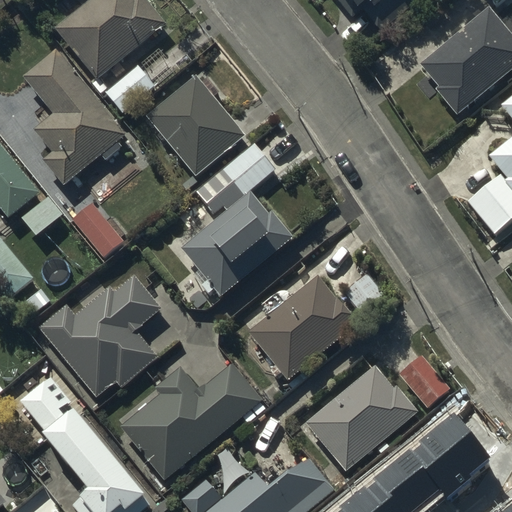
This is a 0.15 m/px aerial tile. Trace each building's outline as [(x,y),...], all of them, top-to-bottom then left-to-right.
[(97,79),(165,22),(146,0),(89,0),(56,28),(97,79)] [(337,0),(352,17),(362,9),(380,31),(415,3),(412,0),(337,0)] [(511,69),(511,34),(489,8),(421,65),(439,87),(436,90),(457,115),(511,69)] [(57,49),(23,77),(53,114),(34,130),(51,151),(42,159),(64,186),(103,154),(107,159),(120,148),(117,143),(127,135),(57,49)] [(123,114),(156,85),(138,65),(105,94),(123,114)] [(198,77),(197,76),(147,117),(195,176),(245,136),(213,97),(218,93),(203,73),(198,77)] [(511,137),(490,155),(508,178),(505,181),(511,189),(511,137)] [(40,193),(0,143),(0,205),(9,217),(40,193)] [(276,169),(254,143),(221,170),(243,196),(181,248),(199,269),(192,275),(208,294),(213,289),(220,297),(294,236),(272,211),(270,214),(250,191),(276,169)] [(62,214),(48,196),(22,217),(37,234),(62,214)] [(125,242),(92,203),(72,220),(105,259),(125,242)] [(33,279),(0,239),(0,298),(4,303),(33,279)] [(367,274),(343,293),(366,321),(389,301),(367,274)] [(357,322),(317,275),(249,332),(276,364),(270,369),(277,378),(281,374),(287,381),(357,322)] [(67,305),(39,328),(96,398),(116,381),(121,388),(157,359),(134,331),(161,309),(134,276),(114,293),(110,288),(76,316),(67,305)] [(51,300),(41,288),(19,306),(29,318),(51,300)] [(450,389),(421,356),(399,375),(428,408),(450,389)] [(164,479),(260,401),(231,365),(206,386),(204,384),(199,388),(183,368),(157,389),(160,392),(120,426),(164,479)] [(394,388),(375,365),(306,422),(347,471),(418,411),(397,385),(394,388)] [(144,494),(73,408),(65,415),(61,410),(71,402),(50,378),(21,402),(44,430),(42,432),(87,487),(78,494),(81,497),(73,504),(78,511),(142,511),(151,505),(143,495),(144,494)] [(462,472),(443,449),(374,506),(378,511),(466,511),(486,496),(465,470),(462,472)] [(205,480),(182,500),(191,511),(307,511),(334,490),(306,457),(270,487),(266,483),(272,478),(264,467),(223,501),(205,480)] [(340,511),(330,501),(317,511),(340,511)]
